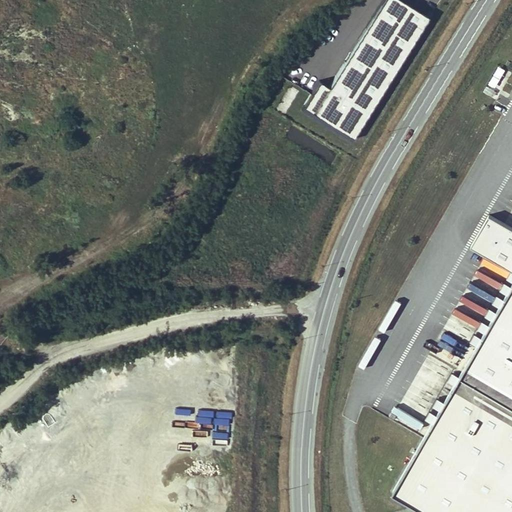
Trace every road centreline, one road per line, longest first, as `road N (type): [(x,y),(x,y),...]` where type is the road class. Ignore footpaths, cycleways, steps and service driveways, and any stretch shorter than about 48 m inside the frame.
road 1 (primary): [(486,0),(349,238),(315,343),(301,511)]
road 2 (unknown): [(324,312),(195,317),(87,345)]
